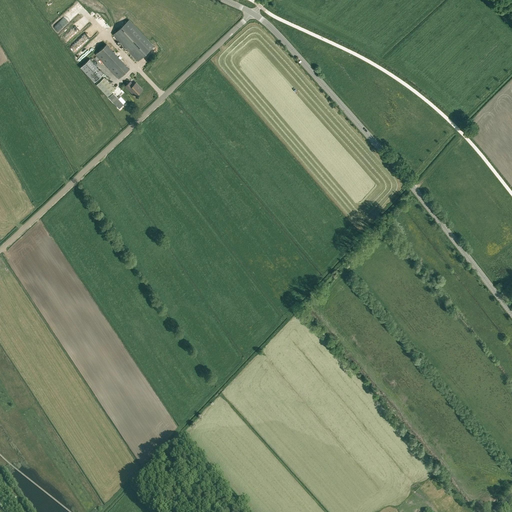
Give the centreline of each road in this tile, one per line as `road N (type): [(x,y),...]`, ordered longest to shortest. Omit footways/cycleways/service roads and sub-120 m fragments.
road 1 (tertiary): [(511,314),(381,150),(252,12)]
road 2 (unclassified): [(0,250),(252,12)]
